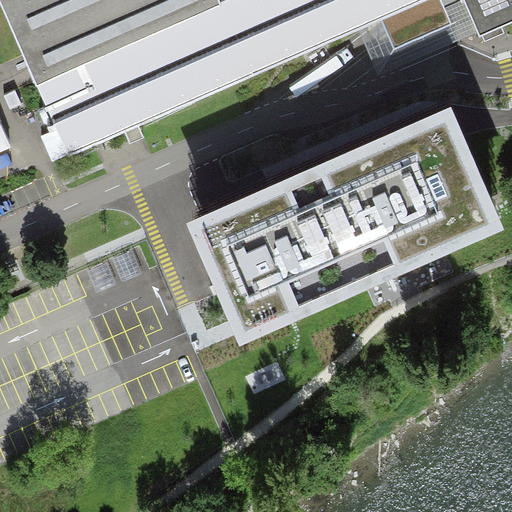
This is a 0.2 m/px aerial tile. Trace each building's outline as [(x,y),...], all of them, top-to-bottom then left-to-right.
[(0,0),(0,23),(59,159),(352,32),(373,81),(481,34),(466,0),(0,0)] [(511,0),(466,0),(481,34),(511,19),(511,0)] [(452,107),(186,224),(241,347),(506,230),(452,107)] [(0,152),(14,147),(0,113),(0,152)] [(70,505),(75,511),(119,511),(164,476),(130,433),(83,469),(95,484),(70,505)]
